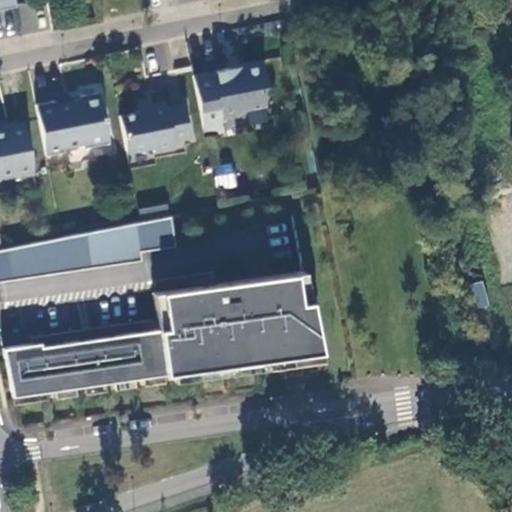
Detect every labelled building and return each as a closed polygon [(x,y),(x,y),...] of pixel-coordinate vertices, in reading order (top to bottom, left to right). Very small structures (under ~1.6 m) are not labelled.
[(0,0),(0,9),(17,6),(16,0),(0,0)] [(242,63),(242,66),(243,67),(231,70),(230,68),(194,75),(206,135),(224,131),(222,119),(240,115),(244,109),(266,105),(262,89),(267,83),(262,60),(242,63)] [(37,104),(47,155),(66,151),(65,146),(84,142),(85,147),(111,142),(100,91),(81,95),(82,100),(57,105),(56,100),(37,104)] [(149,105),(150,109),(121,115),(128,152),(155,147),(156,151),(175,148),(174,141),(191,137),(184,103),(167,106),(166,101),(149,105)] [(0,126),(0,179),(35,173),(25,122),(0,126)] [(213,170),(217,188),(236,185),(233,166),(213,170)] [(141,221),(169,216),(167,204),(138,210),(141,221)] [(137,234),(10,253),(14,278),(141,258),(139,247),(174,242),(170,216),(136,222),(137,234)] [(137,234),(136,222),(0,249),(0,279),(14,278),(10,253),(137,234)] [(166,328),(158,329),(153,330),(136,332),(115,335),(107,336),(107,334),(94,336),(94,338),(78,340),(57,344),(47,345),(46,343),(41,343),(41,342),(32,343),(3,348),(13,396),(320,351),(304,271),(161,292),(166,328)] [(481,281),(470,285),(478,309),(489,305),(481,281)] [(153,293),(158,329),(166,328),(161,292),(153,293)] [(136,332),(153,330),(151,319),(31,336),(32,343),(41,342),(41,343),(46,343),(47,345),(57,344),(56,340),(77,337),(78,340),(94,338),(94,336),(107,334),(107,336),(115,335),(115,331),(136,328),(136,332)]
